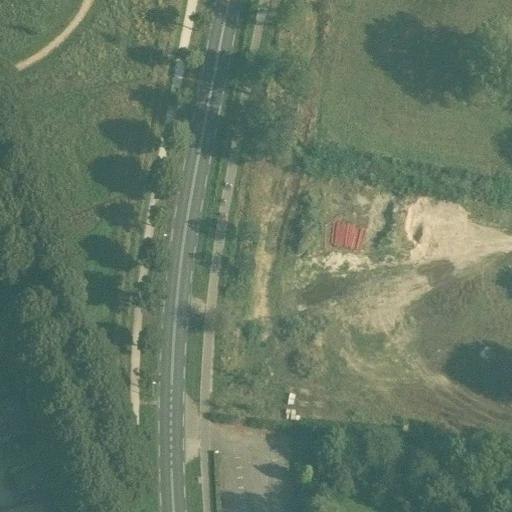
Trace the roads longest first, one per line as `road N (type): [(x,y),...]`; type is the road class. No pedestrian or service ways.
road 1 (secondary): [(172,511),(179,264),(227,0)]
road 2 (unclassified): [(95,477),(0,211)]
